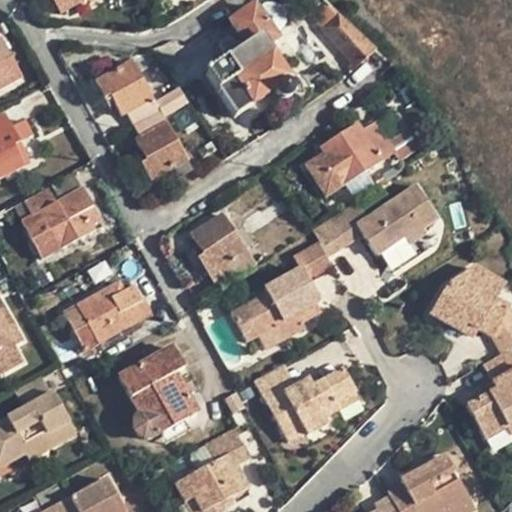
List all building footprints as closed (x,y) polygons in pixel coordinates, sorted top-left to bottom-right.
[(50,0),(58,14),(82,0),(50,0)] [(265,1),(254,8),(275,38),(286,30),(288,13),(279,3),(265,1)] [(222,62),(203,75),(234,117),(270,93),(272,98),(275,101),(279,102),(285,102),(288,99),(292,94),(291,89),(289,85),(285,82),(288,79),(265,47),(276,39),(275,38),(254,8),(253,5),(229,23),(242,46),(237,44),(232,45),(226,37),(217,44),(223,51),(221,54),(222,62)] [(375,49),(335,12),(319,28),(355,68),(375,49)] [(0,89),(20,78),(0,41),(0,89)] [(108,96),(113,104),(120,118),(125,116),(131,126),(181,97),(177,90),(154,103),(130,61),(93,81),(102,99),(108,96)] [(107,108),(113,104),(108,96),(102,99),(107,108)] [(144,162),(139,165),(149,183),(172,170),(187,162),(163,119),(186,103),(181,97),(131,126),(137,136),(132,140),(140,153),(144,162)] [(12,146),(18,142),(4,113),(0,115),(0,177),(22,166),(12,146)] [(340,146),(334,138),(320,147),(321,152),(302,164),(323,197),(394,152),(399,159),(417,148),(405,129),(385,142),(372,124),(362,131),(340,146)] [(356,124),(334,138),(340,146),(362,131),(356,124)] [(29,162),(18,142),(12,146),(22,166),(29,162)] [(134,156),(139,165),(144,162),(140,153),(134,156)] [(192,171),(187,162),(172,170),(178,180),(192,171)] [(74,175),(48,190),(55,203),(82,189),(74,175)] [(93,230),(91,224),(84,211),(92,206),(82,189),(55,203),(48,190),(23,203),(30,216),(20,223),(40,259),(93,230)] [(356,201),(326,221),(341,246),(362,233),(376,255),(404,238),(408,245),(425,235),(422,230),(436,221),(416,189),(367,219),(356,201)] [(12,209),(20,223),(30,216),(23,203),(12,209)] [(99,220),(92,206),(84,211),(91,224),(99,220)] [(243,250),(234,234),(220,214),(188,236),(195,246),(201,256),(196,259),(215,288),(252,264),(243,250)] [(241,230),(234,234),(243,250),(251,245),(241,230)] [(428,241),(425,235),(408,245),(411,252),(428,241)] [(384,268),(411,252),(408,245),(404,238),(376,255),(384,268)] [(308,276),(329,263),(319,243),(298,256),(304,269),(308,276)] [(190,250),(196,259),(201,256),(195,246),(190,250)] [(248,344),(258,338),(276,328),(282,340),(305,328),(303,323),(299,315),(322,302),(308,276),(304,269),(265,291),(268,296),(232,316),(248,344)] [(466,325),(462,331),(474,338),(479,330),(492,337),(501,355),(511,349),(511,320),(506,308),(493,302),(500,289),(470,270),(444,288),(433,306),(466,325)] [(116,283),(104,290),(109,299),(121,291),(116,283)] [(130,287),(121,291),(109,299),(104,290),(61,313),(84,352),(150,314),(143,300),(139,302),(130,287)] [(0,368),(21,357),(12,341),(21,337),(0,298),(0,368)] [(326,310),(322,302),(299,315),(303,323),(326,310)] [(459,334),(462,331),(466,325),(433,306),(427,316),(459,334)] [(265,350),(282,340),(276,328),(258,338),(265,350)] [(152,437),(156,435),(182,420),(194,412),(186,397),(182,388),(174,374),(180,369),(168,348),(118,377),(136,411),(134,414),(132,421),(133,428),(136,433),(142,437),(147,438),(152,437)] [(502,426),(508,434),(511,431),(511,362),(508,354),(484,367),(491,380),(489,381),(493,388),(484,393),(470,401),(487,434),(502,426)] [(283,365),(253,381),(266,404),(269,402),(278,417),(274,419),(288,445),(307,435),(309,438),(329,427),(326,421),(340,414),(333,400),(353,389),(342,370),(319,382),(313,387),(308,381),(296,388),(283,365)] [(50,443),(54,448),(75,436),(52,394),(48,395),(39,377),(13,393),(23,411),(0,424),(0,458),(3,464),(23,453),(25,457),(50,443)] [(316,377),(308,381),(313,387),(319,382),(316,377)] [(480,386),(484,393),(493,388),(489,381),(480,386)] [(188,383),(182,388),(186,397),(193,392),(188,383)] [(361,404),(353,389),(333,400),(340,414),(342,415),(361,404)] [(266,404),(274,419),(278,417),(269,402),(266,404)] [(189,431),(182,420),(156,435),(162,447),(189,431)] [(507,436),(508,434),(502,426),(487,434),(492,445),(507,436)] [(202,511),(219,511),(235,504),(251,493),(238,470),(251,462),(233,428),(204,444),(213,461),(198,470),(173,484),(186,508),(197,502),(202,511)] [(29,462),(54,448),(50,443),(25,457),(29,462)] [(204,444),(188,453),(198,470),(213,461),(204,444)] [(0,472),(25,457),(23,453),(3,464),(0,458),(0,472)] [(441,458),(425,467),(427,472),(415,478),(413,473),(398,481),(400,485),(384,493),(386,497),(394,511),(438,511),(448,507),(451,511),(466,502),(441,458)] [(411,471),(413,473),(415,478),(427,472),(425,467),(424,464),(411,471)] [(124,511),(105,479),(69,500),(75,511),(124,511)] [(75,511),(69,500),(59,482),(34,496),(44,511),(75,511)] [(394,511),(386,497),(371,505),(373,509),(374,511),(394,511)] [(231,511),(238,509),(235,504),(219,511),(202,511),(197,502),(186,508),(188,511),(231,511)] [(466,511),(470,510),(466,502),(451,511),(448,507),(438,511),(466,511)]
